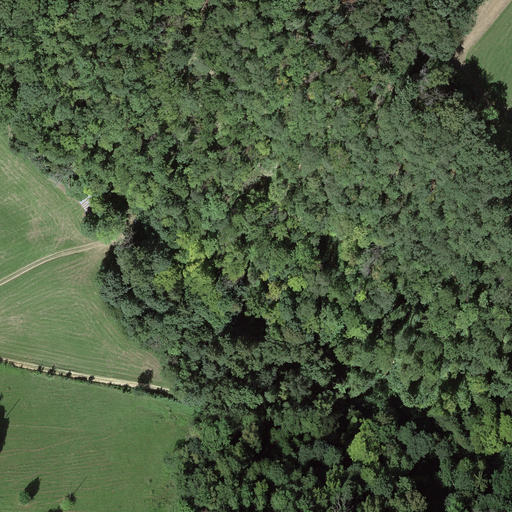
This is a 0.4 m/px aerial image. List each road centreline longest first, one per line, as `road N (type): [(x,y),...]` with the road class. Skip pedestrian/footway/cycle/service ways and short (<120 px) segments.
road 1 (track): [(0,360),(161,390),(250,417),(263,436),(263,460),(253,481),(218,511)]
road 2 (track): [(0,282),(106,240),(129,213),(89,146),(44,114),(0,63)]
